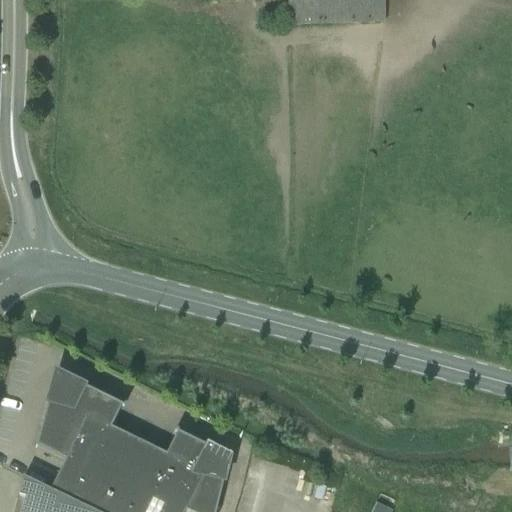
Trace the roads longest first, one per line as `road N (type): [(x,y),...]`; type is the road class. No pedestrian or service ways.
road 1 (tertiary): [(511,390),(49,270)]
road 2 (tertiary): [(15,165),(8,137),(10,0)]
